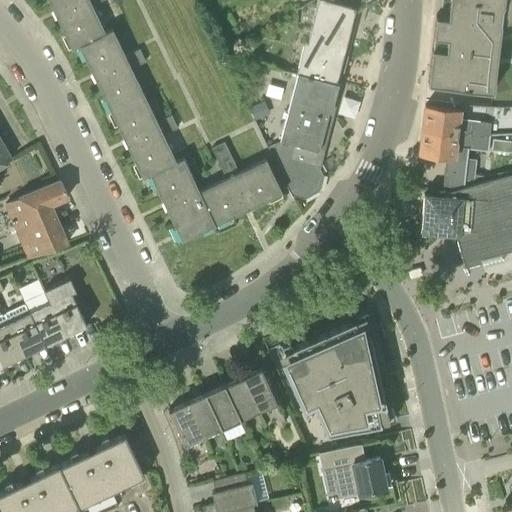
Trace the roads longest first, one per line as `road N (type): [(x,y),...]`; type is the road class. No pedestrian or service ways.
road 1 (residential): [(165,339),(46,88),(0,16)]
road 2 (residential): [(454,511),(412,325),(388,282),(335,225)]
road 3 (residential): [(335,225),(381,140),(409,0)]
road 4 (residential): [(165,339),(241,305),(335,225)]
road 5 (residential): [(178,511),(127,356)]
road 6 (residential): [(0,418),(127,356)]
